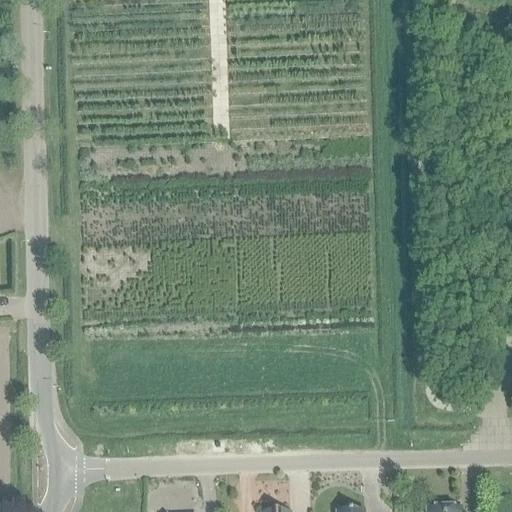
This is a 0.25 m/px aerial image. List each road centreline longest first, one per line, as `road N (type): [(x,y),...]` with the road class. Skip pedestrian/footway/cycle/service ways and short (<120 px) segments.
road 1 (tertiary): [(62,471),(39,413),(29,0)]
road 2 (residential): [(62,471),(496,460)]
